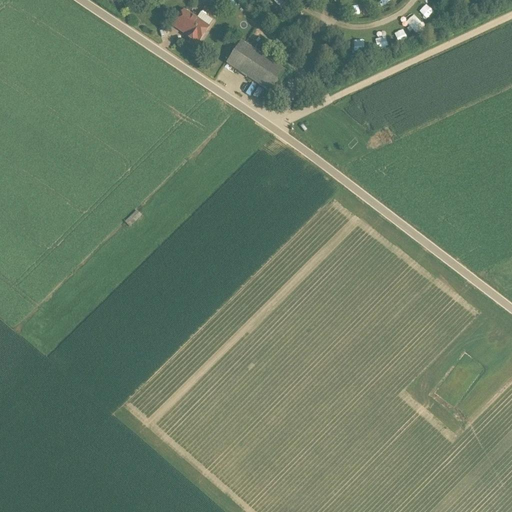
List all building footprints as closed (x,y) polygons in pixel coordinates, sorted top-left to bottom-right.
[(280,0),(277,0),(274,3),(282,11),(287,7),(280,0)] [(351,14),(361,14),(361,6),(352,5),(351,14)] [(419,16),(431,22),(436,12),(423,7),(419,16)] [(210,28),(184,12),(174,27),(187,36),(186,38),(189,39),(189,41),(192,43),(194,43),(197,45),(198,43),(199,44),(205,36),(210,28)] [(417,15),(406,20),(413,35),(424,30),(417,15)] [(296,28),(303,21),(298,16),(291,22),(296,28)] [(385,39),(375,41),(377,49),(387,47),(385,39)] [(355,51),(364,51),(364,42),(354,42),(355,51)] [(241,44),(227,65),(274,96),(288,75),(241,44)] [(136,210),(125,223),(130,227),(141,215),(136,210)]
